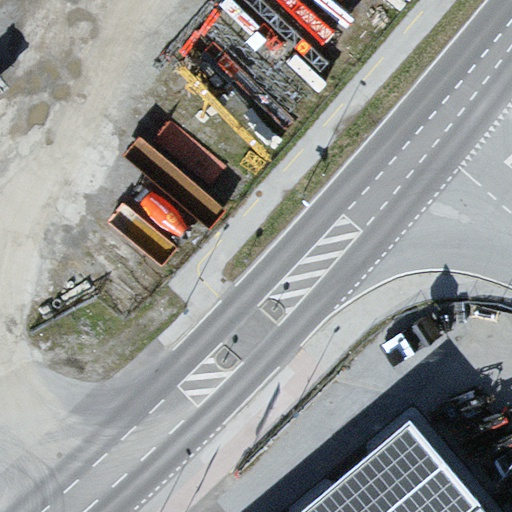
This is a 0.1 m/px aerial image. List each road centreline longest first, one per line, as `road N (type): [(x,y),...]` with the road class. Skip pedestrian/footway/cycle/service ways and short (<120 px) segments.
road 1 (primary): [(86,511),(436,183)]
road 2 (primary): [(436,183),(511,71)]
